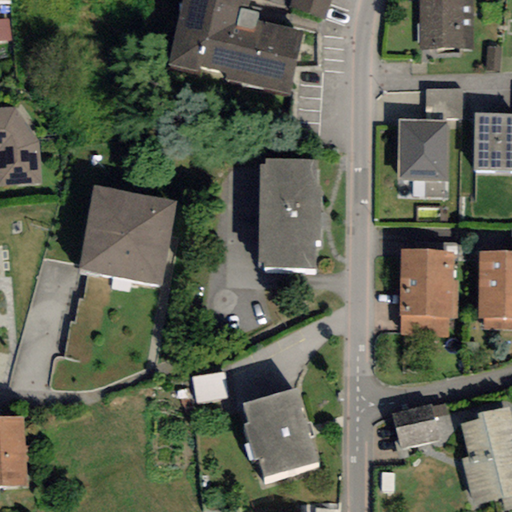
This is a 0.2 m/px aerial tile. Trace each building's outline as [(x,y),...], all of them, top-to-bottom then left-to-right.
[(251,0),(181,0),(165,71),(289,98),(302,40),(255,29),(257,20),(247,18),(251,0)] [(330,0),(292,0),(289,11),(322,22),(330,0)] [(417,0),(418,51),(471,51),(471,0),(417,0)] [(16,111),(0,112),(0,188),(41,186),(39,146),(16,111)] [(511,120),(476,119),(474,176),(511,177),(511,120)] [(398,125),(397,185),(447,186),(449,126),(398,125)] [(316,167),(265,168),(265,174),(259,174),(259,270),(264,270),(264,277),(317,277),(317,250),(322,250),(322,195),(316,195),(316,167)] [(175,207),(94,193),(79,277),(160,291),(175,207)] [(453,257),(400,256),(399,321),(400,321),(400,340),(448,341),(448,322),(456,322),(456,283),(452,283),(453,257)] [(511,258),(479,257),(477,323),(482,323),(482,332),(511,332),(511,258)] [(196,405),(228,399),(221,366),(189,372),(196,405)] [(299,397),(244,413),(249,431),(244,433),(254,467),(259,465),(264,483),(319,467),(299,397)] [(457,402),(432,408),(440,438),(457,433),(455,427),(463,425),(457,402)] [(437,442),(429,409),(393,418),(399,442),(394,443),(399,463),(408,460),(406,450),(437,442)] [(511,423),(509,411),(478,419),(479,423),(459,428),(468,461),(462,463),(474,510),(501,503),(503,511),(508,511),(511,511),(511,423)] [(22,422),(0,423),(0,491),(27,489),(22,422)]
